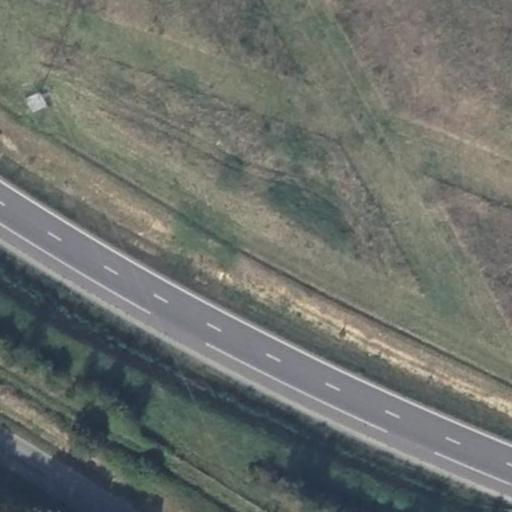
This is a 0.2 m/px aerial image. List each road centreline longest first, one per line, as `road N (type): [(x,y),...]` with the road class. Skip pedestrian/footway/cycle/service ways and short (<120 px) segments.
road 1 (trunk): [(0,201),(148,292),(422,431),(511,467)]
road 2 (tertiary): [(0,446),(103,511)]
